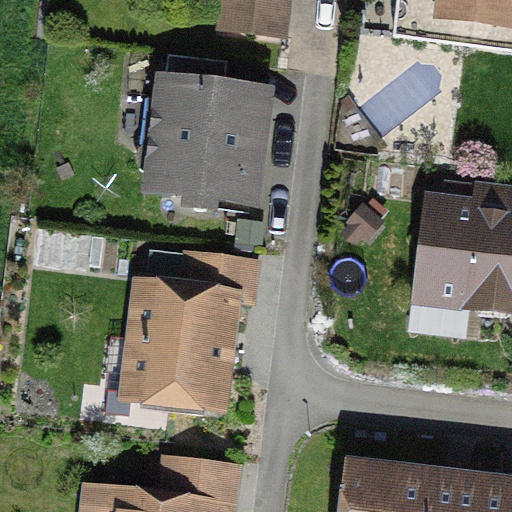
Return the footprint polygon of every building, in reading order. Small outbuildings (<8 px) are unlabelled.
[(224,0),(221,30),(281,37),(285,0),(224,0)] [(511,0),(447,0),(446,9),(454,19),(495,25),(505,17),(507,0),(511,0)] [(161,102),(149,101),(143,149),(137,155),(137,163),(141,170),(153,173),(151,190),(185,195),(194,211),(204,212),(216,198),(251,203),(263,98),(223,93),(226,63),(167,56),(161,102)] [(434,208),(422,297),(468,303),(479,316),(505,319),(511,313),(511,201),(482,198),(480,214),(434,208)] [(215,409),(229,299),(248,302),(253,266),(188,258),(184,294),(143,289),(130,398),(215,409)] [(230,511),(235,471),(166,463),(160,507),(86,498),(84,511),(230,511)] [(511,511),(511,491),(353,472),(347,511),(511,511)]
